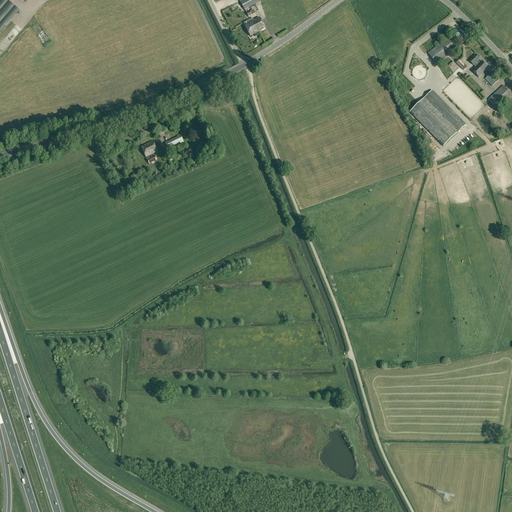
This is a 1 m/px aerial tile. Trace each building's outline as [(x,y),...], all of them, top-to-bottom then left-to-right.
[(0,33),(19,11),(5,0),(0,0),(0,1),(0,33)] [(244,10),(263,0),(243,0),(240,2),(244,10)] [(260,18),(253,21),(259,32),(265,29),(260,18)] [(254,34),(255,36),(257,35),(256,33),(259,32),(253,21),(251,22),(246,25),(244,26),(250,36),(254,34)] [(451,35),(428,53),(437,65),(460,47),(451,35)] [(474,65),(476,67),(480,63),(478,61),(480,59),(476,55),(469,61),(474,65)] [(459,60),(456,63),(463,71),(467,67),(459,60)] [(480,63),(476,67),(472,71),(479,78),(484,73),(483,73),(484,72),(488,68),(482,62),(480,63)] [(492,86),(499,80),(492,72),(485,79),(492,86)] [(488,100),(497,109),(498,110),(511,96),(511,94),(503,85),(488,100)] [(432,91),(410,112),(444,147),(466,125),(432,91)] [(168,149),(180,143),(178,137),(165,143),(168,149)] [(150,158),(148,156),(157,151),(152,141),(141,147),(146,157),(147,160),(150,158)]
